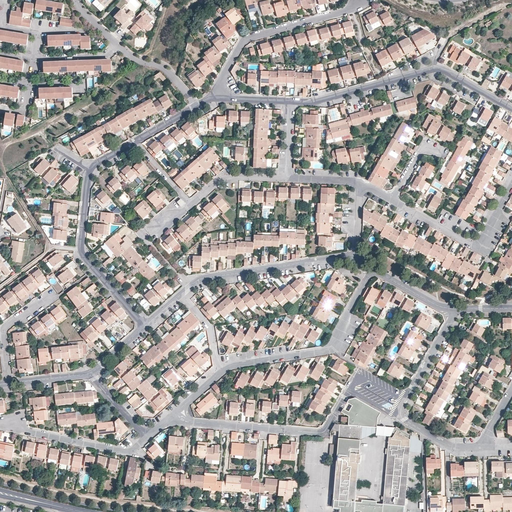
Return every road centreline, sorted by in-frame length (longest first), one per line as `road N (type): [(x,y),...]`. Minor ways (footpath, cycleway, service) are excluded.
road 1 (residential): [(176,412),(233,365),(327,349),(372,268)]
road 2 (residential): [(176,412),(188,421),(321,432),(353,393),(399,418)]
road 3 (residential): [(293,100),(434,69),(511,108)]
road 4 (residential): [(145,325),(203,278),(357,255)]
road 5 (residential): [(360,1),(246,38),(213,96)]
road 6 (residential): [(145,325),(82,255),(91,168)]
road 7 (residential): [(393,200),(479,248),(511,187)]
road 8 (residential): [(152,234),(224,175),(289,178)]
road 9 (residential): [(10,421),(129,451),(147,430)]
road 10 (residential): [(399,418),(455,307)]
road 11 (residential): [(91,168),(195,105)]
